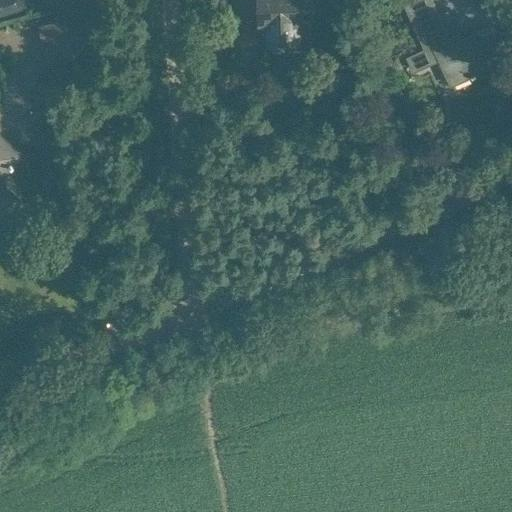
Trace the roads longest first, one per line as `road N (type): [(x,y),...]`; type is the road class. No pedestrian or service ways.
road 1 (unclassified): [(192,314),(511,175)]
road 2 (unclassified): [(192,314),(170,0)]
road 3 (unclassified): [(0,400),(192,314)]
